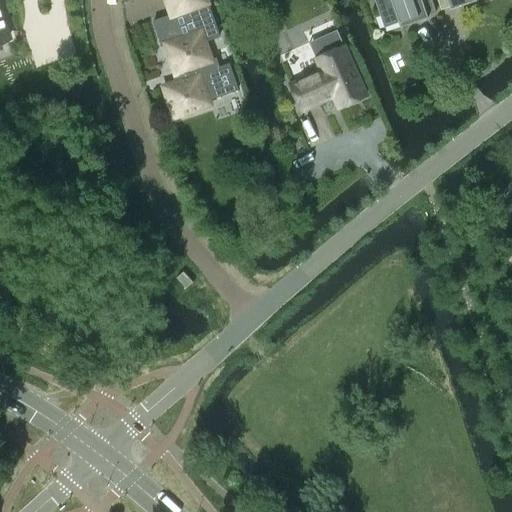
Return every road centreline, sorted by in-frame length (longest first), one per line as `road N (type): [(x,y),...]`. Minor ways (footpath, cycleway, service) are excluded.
road 1 (residential): [(259,311),(172,219),(151,184),(113,70),(101,0)]
road 2 (residential): [(259,311),(511,104)]
road 3 (residential): [(98,455),(259,311)]
